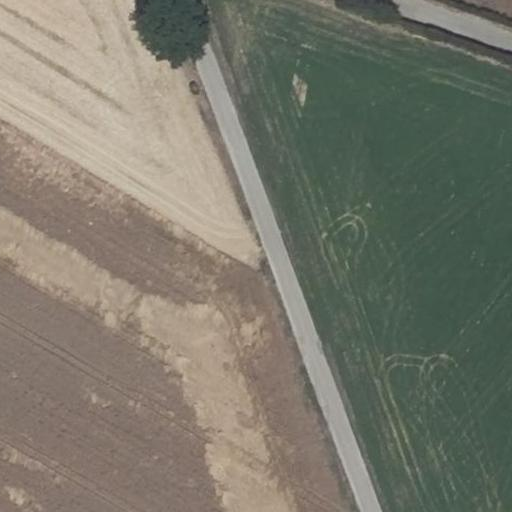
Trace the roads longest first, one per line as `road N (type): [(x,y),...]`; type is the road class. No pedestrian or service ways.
road 1 (unclassified): [(180,0),(366,511)]
road 2 (unclassified): [(511,40),(396,0)]
